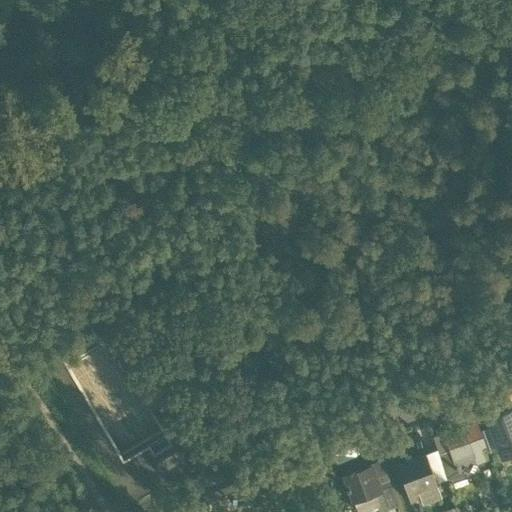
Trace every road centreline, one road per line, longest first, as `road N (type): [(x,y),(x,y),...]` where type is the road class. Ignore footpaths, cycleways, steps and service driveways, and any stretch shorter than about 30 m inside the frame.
road 1 (residential): [(152,511),(375,427)]
road 2 (track): [(0,338),(104,511)]
road 3 (residential): [(375,427),(511,375)]
